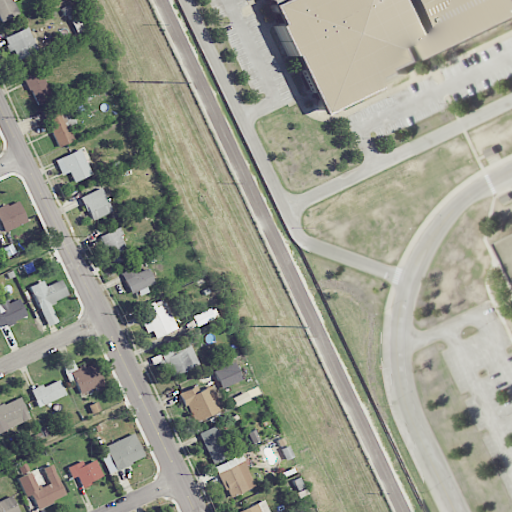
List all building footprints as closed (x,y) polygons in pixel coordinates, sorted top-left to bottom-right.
[(0,0),(0,20),(17,14),(12,0),(0,0)] [(511,0),(511,22),(318,115),(263,0),(511,0)] [(5,37),(16,61),(37,51),(26,28),(5,37)] [(51,101),(41,70),(25,76),(35,106),(51,101)] [(41,110),(57,147),(73,140),(68,128),(76,125),(70,111),(64,113),(60,102),(41,110)] [(69,172),(73,182),(91,175),(80,149),(54,159),(61,175),(69,172)] [(89,221),(111,213),(102,188),(80,196),(89,221)] [(0,207),(0,224),(3,232),(27,222),(17,200),(0,207)] [(112,266),(131,258),(118,228),(100,236),(112,266)] [(511,235),(495,244),(502,260),(511,280),(511,235)] [(148,268),(136,273),(133,267),(121,271),(131,297),(147,291),(146,286),(154,283),(148,268)] [(68,296),(61,280),(45,286),(42,280),(29,286),(46,326),(57,322),(49,304),(68,296)] [(0,326),(26,317),(19,298),(7,303),(6,299),(0,300),(0,326)] [(151,330),(155,338),(176,328),(163,298),(139,310),(149,331),(151,330)] [(196,327),(214,319),(209,308),(191,316),(196,327)] [(198,365),(188,340),(181,342),(184,349),(163,358),(171,376),(198,365)] [(80,395),(104,384),(94,361),(77,369),(72,359),(62,364),(67,374),(70,373),(80,395)] [(219,388),(240,382),(235,363),(214,370),(219,388)] [(30,390),(37,407),(65,395),(58,379),(30,390)] [(193,422),(209,415),(196,385),(180,393),(193,422)] [(232,396),(234,405),(248,402),(246,393),(232,396)] [(0,431),(29,421),(21,397),(0,404),(0,431)] [(228,457),(215,425),(198,433),(212,464),(228,457)] [(259,440),(254,430),(246,433),(251,444),(259,440)] [(144,458),(133,434),(97,449),(108,473),(144,458)] [(214,466),(229,498),(255,486),(241,455),(214,466)] [(76,476),(81,487),(103,478),(95,460),(83,465),(82,461),(67,467),(71,478),(76,476)] [(65,496),(52,464),(42,468),(48,484),(37,488),(30,471),(16,477),(24,497),(30,494),(37,509),(65,496)] [(0,500),(0,511),(18,511),(12,496),(0,500)] [(236,511),(268,511),(264,500),(236,511)]
